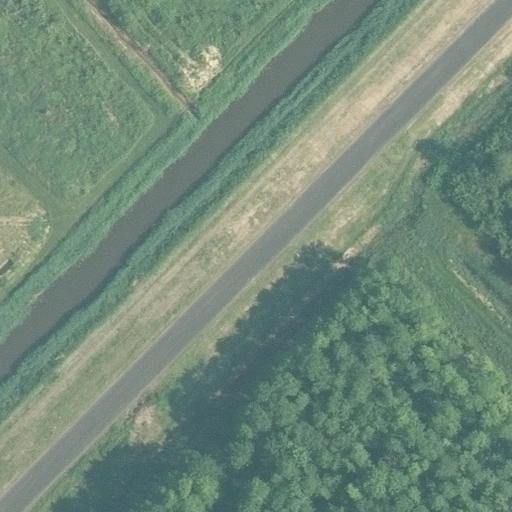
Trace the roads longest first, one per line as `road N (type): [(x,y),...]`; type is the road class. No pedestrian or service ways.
road 1 (unclassified): [(5,511),(511,6)]
road 2 (unclassified): [(99,511),(511,97)]
